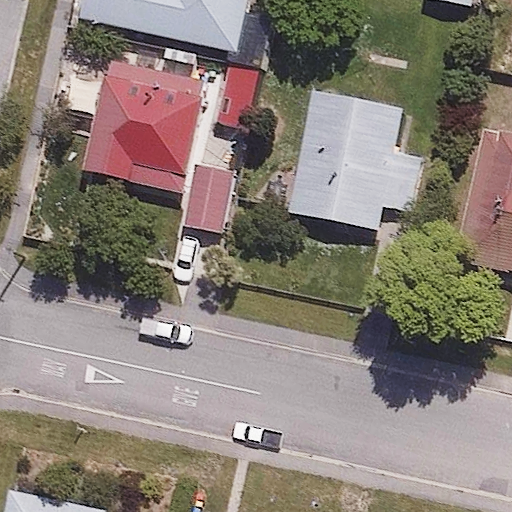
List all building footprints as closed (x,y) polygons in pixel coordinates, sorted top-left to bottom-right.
[(80,0),(78,13),(245,50),(256,0),(80,0)] [(472,11),(473,0),(415,0),(415,3),(472,11)] [(255,113),(261,59),(227,55),(221,110),(255,113)] [(195,165),(201,73),(92,65),(83,187),(192,195),(195,165)] [(293,220),(379,230),(382,207),(412,211),(420,151),(390,147),(395,104),(309,93),(293,220)] [(511,281),(511,134),(478,130),(458,274),(511,281)] [(229,239),(234,168),(195,165),(192,195),(190,236),(229,239)] [(107,511),(109,504),(8,485),(3,511),(107,511)]
